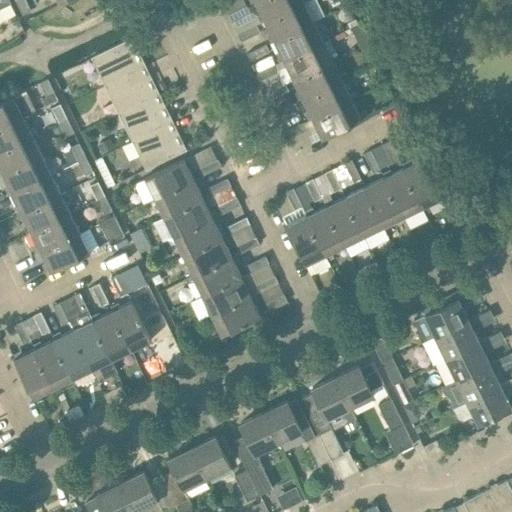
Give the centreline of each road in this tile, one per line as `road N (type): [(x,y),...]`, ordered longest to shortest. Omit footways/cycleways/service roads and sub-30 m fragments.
road 1 (unclassified): [(48,460),(318,328)]
road 2 (residential): [(322,511),(361,491),(424,495),(511,452)]
road 3 (residential): [(252,193),(165,21)]
road 4 (unclassified): [(318,328),(482,245)]
road 5 (residential): [(252,193),(401,117)]
road 6 (residential): [(318,328),(252,193)]
road 7 (residential): [(18,303),(134,249)]
